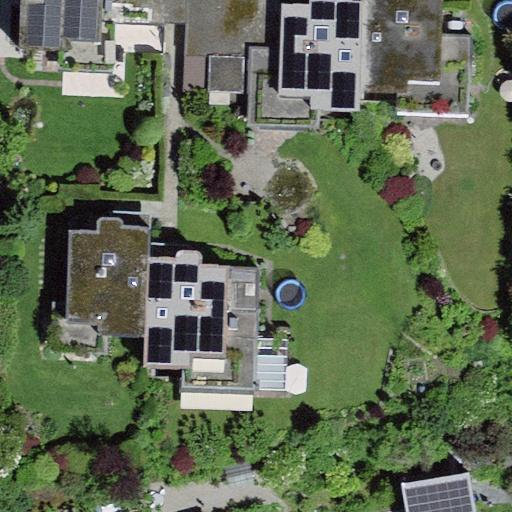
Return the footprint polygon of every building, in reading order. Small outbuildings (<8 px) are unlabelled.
[(26,0),(24,58),(65,59),(65,42),(101,44),(103,26),(103,0),(26,0)] [(170,0),(103,0),(103,26),(169,28),(170,25),(170,0)] [(170,0),(170,25),(187,26),(188,0),(170,0)] [(282,54),(284,12),(284,0),(188,0),(187,26),(186,57),(252,59),(252,53),(282,54)] [(284,12),(282,54),(252,53),(252,59),(250,133),(316,135),(317,121),(360,122),(362,104),(364,8),(337,7),(337,2),(335,0),(311,0),(311,1),(310,12),(284,12)] [(471,117),(472,38),(443,37),(443,0),(364,0),(364,8),(362,104),(395,104),(395,116),(471,117)] [(245,63),(212,62),(211,95),(244,96),(245,63)] [(98,240),(69,239),(66,341),(148,343),(150,269),(151,236),(124,235),(124,230),(122,227),(100,227),(98,231),(98,240)] [(177,270),(150,269),(148,343),(149,375),(183,376),(182,398),(257,399),(259,276),(202,275),(202,266),(198,261),(182,260),(177,264),(177,270)] [(475,511),(472,489),(405,500),(407,511),(475,511)]
